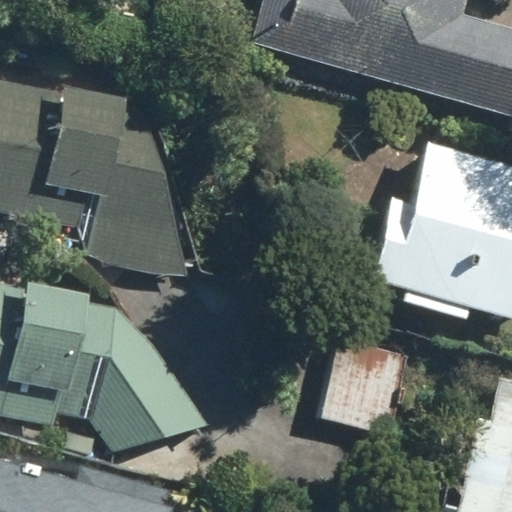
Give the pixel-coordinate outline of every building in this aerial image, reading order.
[(511,0),(242,0),(228,49),(501,127),(511,88),(511,0)] [(0,205),(26,209),(27,196),(84,203),(81,228),(70,226),(64,269),(179,284),(133,100),(0,83),(0,205)] [(378,311),(449,330),(453,316),(511,331),(511,173),(413,147),(395,214),(368,206),(346,287),(382,297),(378,311)] [(73,422),(100,458),(185,434),(187,419),(105,306),(0,292),(0,425),(43,433),(43,421),(73,422)] [(400,364),(332,351),(318,427),(386,439),(400,364)] [(511,511),(511,389),(484,382),(471,429),(455,425),(432,511),(511,511)] [(0,511),(149,511),(154,493),(69,471),(63,491),(26,481),(28,473),(0,465),(0,511)]
